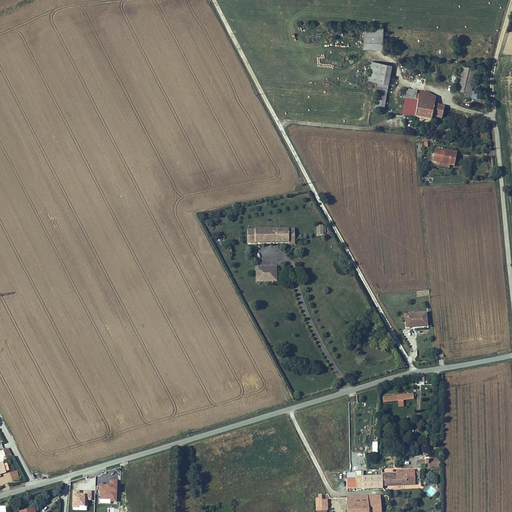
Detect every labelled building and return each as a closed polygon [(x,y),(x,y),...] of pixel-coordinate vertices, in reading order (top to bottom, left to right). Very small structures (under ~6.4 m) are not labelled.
[(382,27),(363,27),(362,48),(381,48),(382,27)] [(371,61),(368,79),(376,81),(372,104),(382,106),(388,75),(390,65),(388,64),(371,61)] [(476,68),(461,64),(455,89),(465,91),(464,96),(469,97),(476,68)] [(424,101),(425,93),(408,90),(405,114),(431,119),(432,115),(441,116),(443,106),(434,104),(424,101)] [(425,93),(424,101),(434,104),(435,98),(425,93)] [(458,152),(437,147),(435,159),(438,159),(450,163),(454,164),(458,152)] [(449,168),(450,163),(438,159),(437,164),(449,168)] [(292,229),(286,229),(246,230),(246,243),(287,242),(287,244),(293,244),(292,229)] [(267,267),(253,268),(253,282),(267,281),(267,267)] [(404,313),(405,325),(425,324),(425,312),(404,313)] [(395,401),(411,399),(411,393),(395,395),(395,401)] [(407,470),(407,473),(396,473),(380,473),(380,475),(380,485),(391,485),(413,484),(412,470),(407,470)] [(12,480),(19,478),(17,471),(10,473),(12,480)] [(380,485),(380,475),(362,475),(362,488),(380,487),(380,485)] [(345,485),(345,489),(354,489),(355,488),(355,479),(345,479),(345,485)] [(110,480),(110,484),(100,484),(99,503),(117,504),(118,480),(110,480)] [(80,494),(80,490),(73,490),(72,507),(87,507),(87,500),(92,500),(92,491),(84,490),(84,495),(80,494)] [(343,502),(347,503),(346,505),(346,511),(379,511),(379,504),(373,504),(373,496),(342,496),(343,502)]
